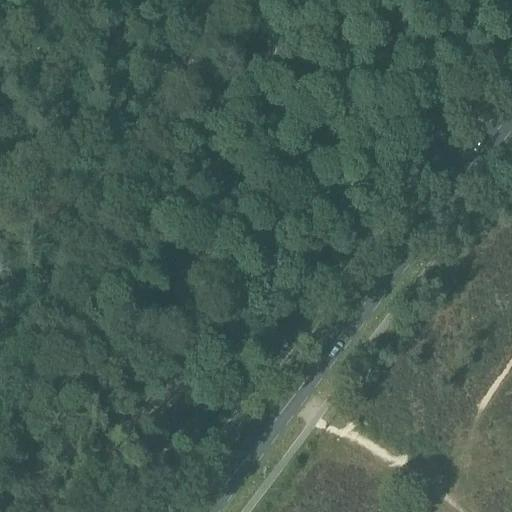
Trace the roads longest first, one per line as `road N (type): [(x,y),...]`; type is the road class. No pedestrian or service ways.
road 1 (track): [(341,0),(301,22),(272,53),(202,180),(81,326),(0,448)]
road 2 (primary): [(202,511),(511,106)]
road 3 (track): [(0,385),(228,0)]
road 4 (track): [(225,426),(207,407),(183,406),(169,392),(147,325),(108,294),(65,287),(0,221)]
road 5 (track): [(250,397),(381,453),(462,511)]
